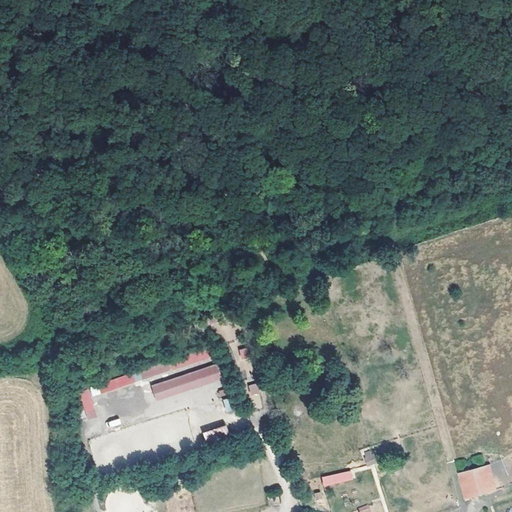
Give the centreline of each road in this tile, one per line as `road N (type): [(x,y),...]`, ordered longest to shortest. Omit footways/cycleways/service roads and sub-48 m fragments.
road 1 (track): [(0,127),(37,153),(69,203),(64,236),(153,234),(388,89)]
road 2 (track): [(69,203),(104,0)]
road 3 (track): [(383,0),(393,173)]
